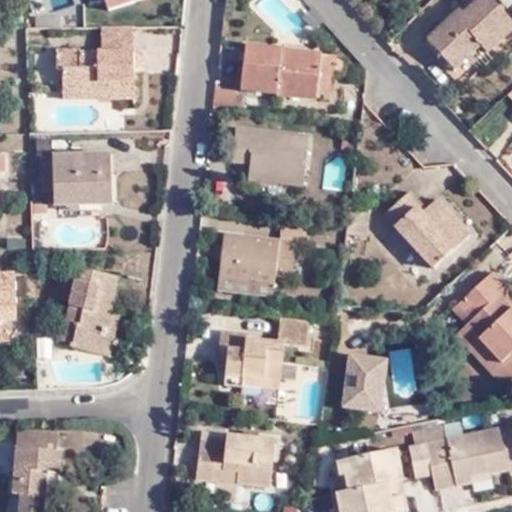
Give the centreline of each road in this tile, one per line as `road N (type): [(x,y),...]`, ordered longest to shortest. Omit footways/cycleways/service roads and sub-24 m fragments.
road 1 (residential): [(207,0),(153,408)]
road 2 (residential): [(320,0),(511,206)]
road 3 (residential): [(153,408),(0,408)]
